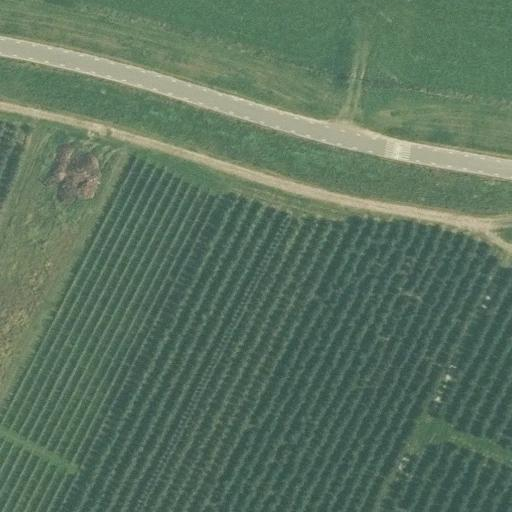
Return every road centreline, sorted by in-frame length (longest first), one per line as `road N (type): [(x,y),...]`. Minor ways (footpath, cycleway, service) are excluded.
road 1 (unclassified): [(511,167),(321,127),(85,51),(0,34)]
road 2 (track): [(0,111),(338,198),(474,224),(511,220)]
